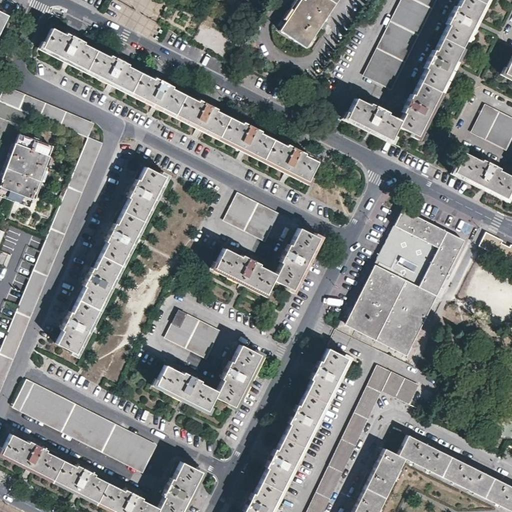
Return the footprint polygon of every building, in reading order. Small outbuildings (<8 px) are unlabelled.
[(240,0),(232,15),(244,19),(246,20),(257,0),(240,0)] [(305,48),(338,0),(303,0),(304,0),(303,0),(299,0),(279,30),(305,48)] [(459,0),(457,7),(454,6),(445,25),(447,26),(434,51),(432,51),(423,69),(425,70),(412,95),(410,94),(400,113),(402,114),(399,121),(386,115),(388,112),(370,103),(368,106),(354,98),(345,119),(370,131),(390,141),(396,128),(415,137),(428,110),(450,66),(473,20),(483,0),(459,0)] [(390,88),(434,0),(401,0),(363,75),(390,88)] [(306,180),(315,161),(303,155),(304,153),(294,148),(285,143),(284,145),(259,132),(259,130),(250,126),(241,121),(240,123),(215,110),(215,108),(207,104),(197,99),(196,100),(170,88),(171,85),(162,81),(152,76),(152,78),(127,66),(128,64),(118,59),(109,54),(107,57),(82,44),(83,42),(74,37),(65,33),(64,35),(51,28),(41,47),(306,180)] [(511,54),(503,73),(511,77),(511,54)] [(4,86),(0,94),(0,100),(30,114),(88,138),(93,125),(4,86)] [(0,117),(25,127),(30,114),(0,100),(0,117)] [(505,149),(511,135),(511,119),(484,105),(471,132),(505,149)] [(35,191),(51,147),(19,134),(2,178),(3,179),(0,186),(0,195),(28,206),(34,191),(35,191)] [(0,387),(101,144),(88,138),(46,236),(46,237),(42,247),(40,251),(29,279),(0,348),(0,387)] [(511,176),(499,170),(500,168),(481,159),(480,161),(463,152),(453,172),(482,187),(505,199),(511,185),(511,176)] [(75,354),(164,176),(144,166),(137,179),(135,178),(131,185),(125,197),(127,198),(115,223),(113,222),(109,230),(104,240),(105,242),(93,267),(91,266),(86,275),(81,285),(84,286),(71,312),(68,311),(64,320),(58,329),(61,331),(55,343),(75,354)] [(276,215),(277,213),(237,192),(223,220),(263,240),(276,215)] [(443,277),(461,240),(402,211),(395,225),(380,255),(377,260),(375,264),(345,324),(405,353),(434,293),(437,289),(439,284),(443,277)] [(298,227),(289,245),(286,243),(277,262),(279,263),(274,274),(258,266),(259,264),(240,254),(239,256),(223,248),(211,270),(262,296),(271,280),(291,290),(318,237),(298,227)] [(502,241),(485,232),(478,246),(511,263),(511,245),(510,245),(509,248),(504,246),(500,244),(502,241)] [(29,279),(40,251),(29,246),(18,274),(29,279)] [(0,267),(5,270),(11,255),(0,249),(0,267)] [(0,329),(6,333),(18,305),(7,300),(0,316),(0,329)] [(205,359),(219,331),(178,310),(165,337),(205,359)] [(233,407),(259,355),(238,345),(230,361),(228,359),(219,378),(221,379),(215,390),(199,382),(200,380),(182,371),(180,373),(164,365),(154,383),(206,410),(212,396),(233,407)] [(267,511),(345,358),(326,347),(319,361),(318,360),(313,369),(308,379),(310,380),(297,405),(295,404),(291,412),(286,423),(288,423),(275,449),(273,448),(268,457),(264,467),(266,467),(253,493),(251,492),(247,500),(242,510),(244,511),(243,511),(267,511)] [(323,511),(382,391),(408,404),(417,385),(377,365),(305,511),(323,511)] [(156,446),(26,381),(14,407),(142,472),(156,446)] [(429,409),(433,401),(423,396),(419,405),(429,409)] [(200,471),(180,461),(171,477),(170,476),(160,495),(162,496),(157,507),(140,499),(141,497),(123,487),(121,489),(93,475),(94,473),(74,463),(73,465),(43,450),(44,448),(26,439),(25,441),(9,433),(0,450),(0,453),(29,468),(77,492),(117,511),(179,511),(187,497),(200,471)] [(511,511),(511,486),(504,482),(456,459),(419,441),(406,434),(396,455),(383,448),(375,464),(356,502),(351,511),(376,511),(403,458),(511,511)]
